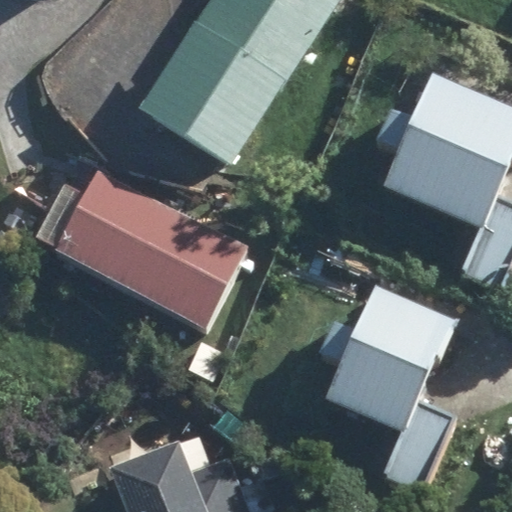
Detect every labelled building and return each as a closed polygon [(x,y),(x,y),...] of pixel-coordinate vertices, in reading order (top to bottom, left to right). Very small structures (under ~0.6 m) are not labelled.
[(216,0),(139,125),(237,185),(351,0),(216,0)] [(511,182),(511,122),(432,87),(381,200),(484,246),(511,182)] [(251,257),(101,180),(58,263),(208,340),(251,257)] [(320,366),(340,375),(323,413),(402,448),(454,334),(375,298),(356,341),(336,332),(320,366)] [(249,511),(231,463),(190,478),(181,454),(110,480),(121,511),(249,511)]
